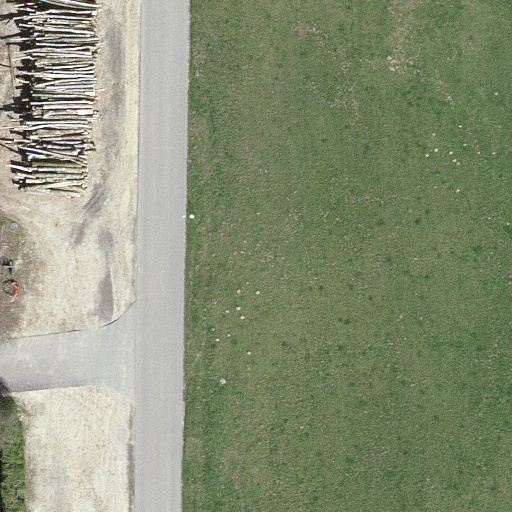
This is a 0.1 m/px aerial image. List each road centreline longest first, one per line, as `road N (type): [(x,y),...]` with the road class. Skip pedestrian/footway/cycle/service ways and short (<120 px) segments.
road 1 (unclassified): [(158,511),(162,0)]
road 2 (track): [(0,217),(161,233)]
